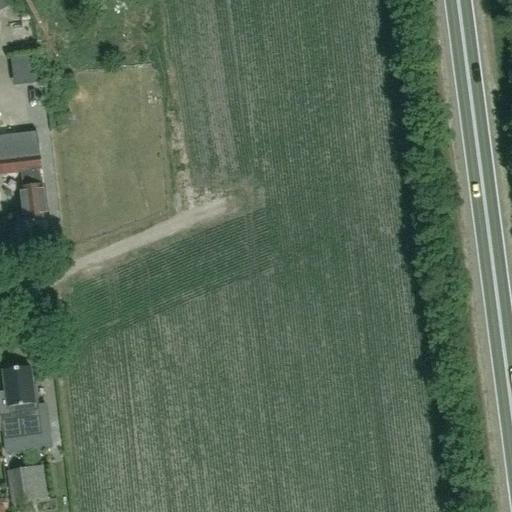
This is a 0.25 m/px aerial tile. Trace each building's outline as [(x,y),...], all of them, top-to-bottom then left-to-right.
[(0,0),(0,12),(10,7),(6,0),(0,0)] [(13,41),(28,30),(20,19),(4,30),(13,41)] [(73,75),(54,77),(55,89),(75,86),(73,75)] [(23,221),(48,218),(43,186),(41,186),(40,171),(42,171),(40,154),(38,132),(0,136),(0,175),(22,173),(23,189),(19,189),(23,221)] [(7,396),(0,396),(0,425),(1,431),(3,431),(4,440),(23,438),(40,436),(36,410),(36,404),(35,404),(30,368),(3,371),(6,392),(7,396)] [(18,504),(29,502),(30,511),(38,510),(37,500),(34,501),(30,475),(14,477),(18,504)]
